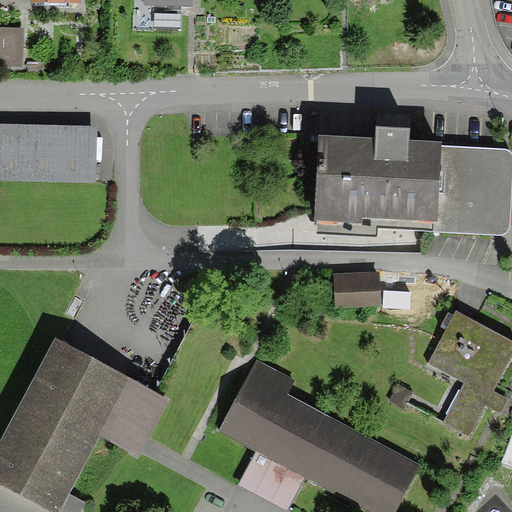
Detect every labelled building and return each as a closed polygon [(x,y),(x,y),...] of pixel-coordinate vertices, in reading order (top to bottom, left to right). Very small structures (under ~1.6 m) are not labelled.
[(94,0),(48,0),(49,11),(95,11),(94,0)] [(216,0),(154,0),(154,12),(216,13),(216,0)] [(38,33),(11,32),(9,74),(36,75),(38,33)] [(381,131),(415,132),(415,114),(381,114),(381,131)] [(98,131),(0,128),(0,183),(97,186),(97,182),(98,131)] [(376,148),(320,145),(315,234),(377,237),(377,231),(434,234),(439,151),(409,149),(409,142),(377,140),(376,148)] [(439,151),(434,234),(502,239),(506,237),(510,232),(511,193),(511,159),(510,156),(505,154),(439,151)] [(379,274),(335,277),(337,310),(381,308),(379,274)] [(405,286),(384,287),(385,304),(406,303),(405,286)] [(202,307),(159,389),(171,397),(214,313),(202,307)] [(511,361),(511,345),(457,316),(431,366),(467,385),(445,425),(470,438),(486,408),(497,414),(501,416),(509,401),(495,393),(511,361)] [(63,342),(56,338),(0,443),(0,511),(80,511),(86,503),(70,495),(100,436),(140,457),(142,452),(145,446),(170,398),(63,342)] [(219,432),(218,436),(256,456),(240,486),(239,488),(285,511),(287,511),(288,511),(304,480),(364,511),(397,511),(418,473),(420,469),(286,399),(295,381),(257,361),(219,432)] [(511,428),(497,465),(511,470),(511,428)]
